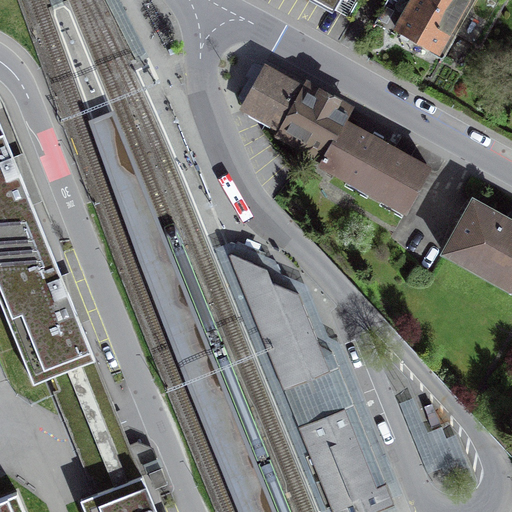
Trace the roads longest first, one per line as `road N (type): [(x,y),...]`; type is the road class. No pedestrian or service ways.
road 1 (residential): [(0,61),(26,91),(62,167),(196,511)]
road 2 (residential): [(205,0),(202,91),(227,162),(259,208),(351,300)]
road 3 (residential): [(209,0),(511,167)]
